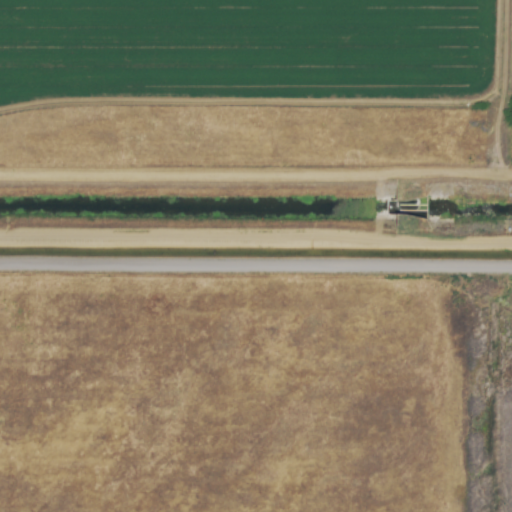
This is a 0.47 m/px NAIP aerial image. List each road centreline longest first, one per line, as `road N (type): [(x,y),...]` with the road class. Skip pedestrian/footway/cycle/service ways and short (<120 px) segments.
road 1 (track): [(0,179),(511,173)]
road 2 (track): [(511,248),(0,244)]
road 3 (residential): [(511,265),(0,262)]
